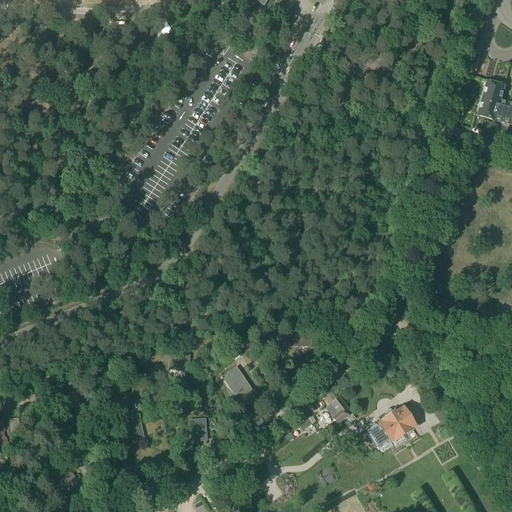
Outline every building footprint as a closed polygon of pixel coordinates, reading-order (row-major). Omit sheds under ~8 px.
[(251,0),(251,1),(264,9),(268,0),(251,0)] [(164,21),(155,26),(159,32),(167,27),(164,21)] [(124,27),(108,27),(108,39),(124,39),(124,27)] [(511,106),(499,103),(500,100),(503,88),(486,83),(476,118),(494,122),(504,125),(505,122),(511,124),(511,106)] [(477,145),(475,153),(483,156),(485,147),(477,145)] [(311,341),(313,341),(313,331),(307,331),(307,332),(289,332),(289,336),(287,336),(287,348),(311,348),(311,344),(310,344),(311,341)] [(188,364),(189,358),(174,356),(173,370),(185,372),(186,364),(188,364)] [(260,359),(256,362),(259,368),(264,364),(260,359)] [(227,378),(224,380),(231,391),(234,389),(238,394),(237,394),(238,395),(239,395),(241,399),(251,392),(252,394),(253,394),(236,368),(235,369),(236,370),(226,377),(227,378)] [(68,408),(77,408),(76,399),(79,398),(78,394),(67,395),(68,408)] [(331,407),(326,411),(333,419),(332,420),(337,427),(347,419),(350,424),(354,420),(339,400),(334,404),(331,406),(331,407)] [(397,415),(395,411),(382,419),(384,423),(367,434),(378,452),(414,430),(402,412),(397,415)] [(127,412),(119,414),(121,424),(128,423),(131,439),(142,437),(138,417),(128,419),(127,412)] [(191,443),(206,441),(204,421),(190,422),(191,443)] [(290,435),(284,439),(287,444),(293,440),(290,435)] [(65,472),(63,470),(49,479),(54,486),(59,483),(61,486),(62,488),(63,487),(70,482),(71,483),(75,480),(68,471),(65,472)] [(247,476),(238,483),(243,490),(253,483),(247,476)]
